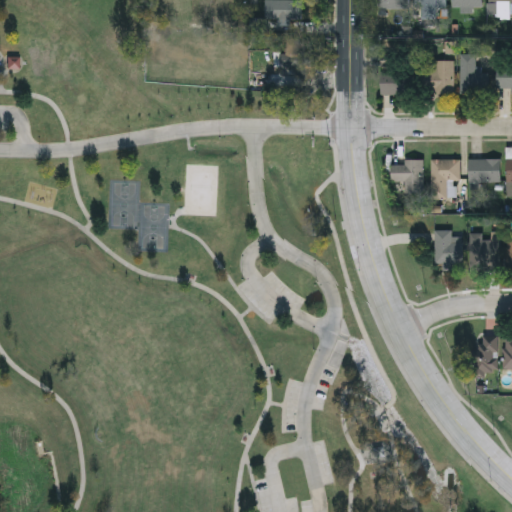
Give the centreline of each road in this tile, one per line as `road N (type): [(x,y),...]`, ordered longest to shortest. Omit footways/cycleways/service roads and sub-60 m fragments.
road 1 (secondary): [(351,0),(351,129),(364,222),(399,329),(479,445),(511,477)]
road 2 (residential): [(511,128),(351,129)]
